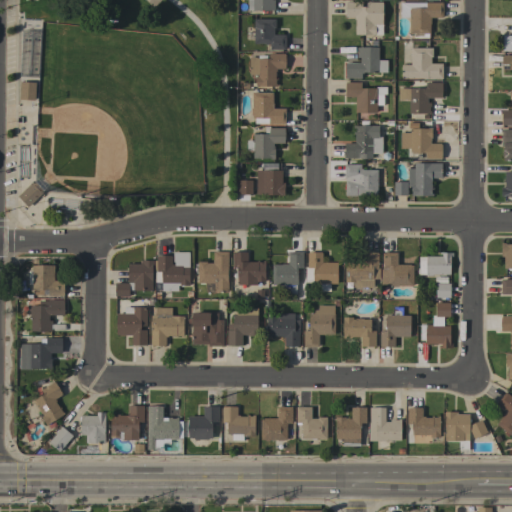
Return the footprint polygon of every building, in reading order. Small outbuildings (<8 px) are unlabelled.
[(246,10),(246,0),(274,0),(274,10),(246,10)] [(382,35),(355,35),(355,20),(353,20),(353,17),(346,17),(346,16),(345,16),(345,3),(346,3),(346,2),(382,2),(382,35)] [(442,3),(442,18),(430,17),(430,24),(429,24),(429,33),(428,33),(428,38),(413,37),(413,33),(409,33),(409,18),(399,18),(399,2),(442,3)] [(275,19),(275,28),(273,28),(273,35),(285,35),(285,50),(269,50),(269,43),(267,43),(267,45),(265,45),(265,44),(253,44),(253,19),(275,19)] [(511,51),(502,51),(502,36),(511,36),(511,51)] [(378,47),(378,60),(386,60),(387,72),(363,73),(361,73),(361,78),(345,78),(345,63),(359,63),(359,58),(356,58),(356,54),(357,54),(357,50),(356,50),(356,47),(378,47)] [(409,48),(431,48),(431,57),(430,57),(430,64),(442,64),(442,78),(400,78),(400,65),(409,65),(409,48)] [(284,53),(284,55),(285,55),(285,68),(284,68),(284,69),(276,69),(276,71),(275,71),(275,78),(276,78),(276,80),(275,80),(275,84),(276,84),(276,86),(255,86),(255,77),(257,77),(257,74),(248,74),(249,57),(255,57),(258,58),(258,56),(266,56),(266,58),(268,58),(268,53),(284,53)] [(511,70),(502,70),(502,69),(502,57),(502,55),(511,55),(511,70)] [(19,82),(35,82),(34,100),(19,100),(19,82)] [(345,97),(345,82),(360,82),(360,88),(375,88),(375,87),(385,87),(385,94),(383,94),(383,105),(376,105),(376,112),(354,112),(354,97),(345,97)] [(425,89),(425,83),(441,83),(441,98),(427,98),(427,103),(430,103),(430,107),(429,107),(429,111),(430,111),(430,113),(408,114),(408,101),(398,101),(398,89),(425,89)] [(511,110),(511,92),(511,125),(501,125),(501,110),(511,110)] [(272,93),(272,103),(273,103),(273,108),(285,108),(285,124),(268,123),(268,118),(252,118),(252,115),(251,115),(251,108),(252,108),(252,93),(272,93)] [(344,158),(344,143),(354,143),(354,134),(353,134),(353,132),(355,132),(355,128),(353,128),(353,125),(378,126),(378,138),(381,138),(381,153),(371,153),(371,158),(344,158)] [(264,134),(265,126),(269,126),(269,128),(284,128),(284,143),(273,143),(273,146),(274,146),(274,159),(270,159),(252,158),(253,134),(264,134)] [(427,129),(427,128),(431,128),(431,137),(430,137),(430,141),(430,144),(441,144),(441,159),(425,159),(425,153),(422,153),(415,153),(410,153),(410,149),(399,149),(399,133),(409,133),(409,129),(427,129)] [(511,130),(511,161),(503,161),(503,157),(502,156),(502,151),(503,151),(503,144),(501,144),(501,130),(511,130)] [(27,146),(17,146),(16,177),(26,177),(27,146)] [(377,195),(356,196),(345,196),(345,178),(344,178),(344,164),(347,164),(347,163),(351,163),(351,164),(360,164),(360,169),(362,169),(362,170),(377,170),(377,183),(377,195)] [(411,185),(414,185),(413,182),(413,174),(414,174),(414,163),(441,163),(441,178),(431,178),(431,187),(432,187),(432,190),(430,190),(430,193),(433,193),(432,196),(411,196),(411,187),(411,185)] [(255,195),(256,170),(281,170),(281,183),(284,183),(283,196),(278,195),(262,195),(255,195)] [(511,196),(500,196),(500,188),(504,188),(504,172),(511,172),(511,196)] [(237,194),(238,180),(252,180),(252,195),(237,194)] [(31,183),(32,184),(34,182),(42,191),(41,192),(42,193),(27,207),(17,196),(31,183)] [(393,196),(393,182),(406,182),(406,195),(393,196)] [(511,268),(511,270),(507,270),(507,268),(503,268),(503,257),(500,257),(500,243),(504,243),(504,244),(511,244),(511,268)] [(212,251),(228,252),(227,292),(213,292),(213,284),(204,283),(204,284),(199,284),(199,283),(197,283),(197,261),(206,262),(206,263),(212,263),(212,251)] [(154,260),(156,260),(156,256),(161,256),(161,255),(166,255),(166,256),(170,256),(171,256),(171,264),(173,264),(173,262),(172,262),(172,252),(188,252),(188,266),(192,266),(192,282),(189,282),(189,285),(182,285),(182,287),(179,287),(179,285),(177,285),(177,291),(154,291),(154,270),(154,266),(154,260)] [(256,262),(256,260),(258,260),(258,262),(262,262),(262,261),(264,261),(264,281),(256,281),(256,285),(236,285),(237,268),(232,268),(232,252),(247,252),(247,262),(256,262)] [(296,285),(295,285),(295,294),(284,294),(284,285),(271,285),(271,265),(281,265),(281,264),(287,264),(287,252),(302,252),(302,268),(296,268),(296,285)] [(337,262),(336,284),(329,284),(329,291),(320,291),(320,283),(305,283),(305,267),(307,267),(307,252),(308,252),(321,252),(321,253),(321,262),(337,262)] [(373,287),(353,287),(353,282),(345,282),(345,261),(347,261),(347,262),(351,262),(351,260),(353,260),(353,262),(359,262),(359,261),(362,261),(363,253),(364,253),(364,252),(367,252),(372,252),(376,252),(376,253),(377,253),(377,268),(379,268),(379,279),(373,279),(373,287)] [(396,285),(396,287),(390,287),(390,286),(387,286),(387,285),(380,285),(380,269),(382,269),(382,253),(397,253),(397,264),(409,265),(409,266),(412,266),(412,285),(396,285)] [(418,258),(419,258),(419,257),(425,257),(425,256),(441,256),(441,254),(439,254),(438,253),(452,253),(452,257),(449,257),(449,274),(449,283),(449,297),(435,297),(435,283),(432,283),(432,275),(425,275),(418,275),(417,273),(416,270),(416,269),(418,268),(418,258)] [(114,296),(114,283),(127,283),(127,263),(139,263),(139,260),(153,260),(153,265),(152,265),(151,290),(128,290),(128,296),(114,296)] [(32,284),(28,284),(28,272),(32,271),(31,265),(53,265),(53,280),(63,280),(63,295),(48,295),(48,289),(43,289),(43,295),(33,295),(33,289),(32,289),(32,284)] [(511,308),(511,294),(500,294),(500,279),(511,279),(511,308)] [(63,299),(63,315),(51,315),(51,324),(64,324),(64,330),(52,330),(52,331),(30,331),(30,316),(29,316),(29,308),(30,308),(30,305),(38,305),(38,299),(63,299)] [(425,344),(425,324),(431,325),(432,315),(435,315),(435,302),(449,303),(449,317),(443,317),(442,326),(449,326),(449,343),(452,343),(451,347),(437,347),(437,346),(441,346),(441,344),(425,344)] [(318,347),(303,347),(303,330),(308,330),(308,313),(314,313),(314,310),(317,310),(317,305),(333,305),(333,313),(334,313),(334,334),(324,334),(324,335),(318,335),(318,347)] [(116,335),(116,313),(124,313),(124,307),(146,307),(146,325),(140,325),(140,329),(146,329),(146,345),(131,345),(130,335),(116,335)] [(150,328),(149,328),(149,321),(150,321),(150,316),(155,316),(155,308),(171,308),(171,316),(183,316),(183,319),(182,337),(180,337),(180,336),(177,336),(177,337),(174,337),(174,336),(167,336),(167,337),(165,337),(165,345),(150,345),(150,328)] [(235,308),(256,308),(256,336),(247,336),(247,335),(244,335),(244,334),(241,334),(241,345),(227,346),(226,324),(232,324),(232,314),(235,314),(235,308)] [(191,312),(218,312),(217,320),(223,320),(222,346),(207,346),(207,344),(191,344),(191,312)] [(276,313),(293,313),(293,320),(300,320),(300,336),(298,336),(298,346),(283,346),(283,338),(280,337),(280,336),(274,336),(274,338),(272,338),(272,336),(266,336),(266,316),(275,316),(276,313)] [(409,315),(409,337),(394,337),(394,347),(392,347),(392,348),(382,348),(382,346),(379,346),(379,330),(385,330),(385,315),(409,315)] [(511,349),(508,349),(508,347),(509,347),(509,343),(508,343),(508,341),(509,341),(509,333),(509,332),(500,332),(500,329),(499,329),(499,320),(500,320),(500,316),(511,316),(511,349)] [(342,317),(352,317),(352,319),(354,319),(354,318),(362,318),(362,319),(370,319),(370,331),(375,331),(375,346),(360,346),(360,336),(351,336),(351,338),(348,338),(348,336),(345,336),(345,338),(342,338),(342,317)] [(61,338),(61,353),(49,353),(49,359),(51,359),(51,369),(46,369),(46,368),(29,368),(29,361),(20,361),(20,349),(29,349),(29,343),(40,343),(40,338),(61,338)] [(53,381),(55,384),(56,383),(61,391),(60,391),(62,394),(55,399),(56,401),(55,402),(58,408),(59,407),(60,408),(59,409),(62,413),(63,412),(64,413),(46,425),(40,417),(43,415),(41,413),(40,414),(32,401),(43,394),(40,390),(53,381)] [(505,392),(511,397),(511,437),(496,424),(502,416),(501,416),(505,411),(496,404),(505,392)] [(268,440),(268,441),(264,441),(264,440),(260,440),(260,431),(256,431),(256,421),(260,421),(260,419),(263,419),(263,418),(276,418),(276,407),(280,407),(281,404),(287,404),(287,407),(291,407),(291,423),(289,423),(289,426),(286,426),(286,440),(285,440),(268,440)] [(127,405),(143,405),(143,422),(138,422),(138,439),(119,440),(119,438),(110,438),(110,420),(107,420),(107,417),(110,417),(110,414),(113,414),(113,416),(116,416),(116,414),(119,414),(119,415),(127,415),(127,405)] [(182,437),(182,438),(177,438),(177,439),(169,439),(169,444),(162,443),(162,450),(146,449),(147,406),(162,406),(162,417),(171,417),(171,418),(175,418),(175,417),(178,417),(177,421),(182,421),(182,422),(182,437)] [(182,437),(182,422),(187,422),(187,416),(202,416),(202,406),(217,406),(217,422),(216,437),(211,437),(211,438),(206,437),(206,439),(194,439),(194,437),(182,437)] [(222,407),(223,407),(223,406),(236,406),(236,407),(236,415),(239,415),(239,416),(245,416),(245,415),(248,415),(248,416),(251,416),(251,415),(254,415),(254,436),(243,436),(243,440),(232,440),(232,434),(226,434),(226,429),(225,429),(225,423),(222,423),(222,407)] [(296,407),(302,407),(302,406),(304,406),(304,407),(311,407),(311,418),(317,418),(317,417),(326,417),(326,439),(301,439),(301,436),(300,436),(300,433),(301,433),(301,431),(300,431),(300,429),(301,429),(301,427),(300,427),(300,425),(301,425),(301,423),(296,423),(296,407)] [(350,407),(354,407),(361,407),(365,407),(365,423),(361,423),(361,428),(359,428),(359,446),(342,446),(342,439),(335,439),(335,421),(334,421),(335,417),(344,417),(344,418),(347,418),(350,419),(350,407)] [(368,423),(369,423),(369,407),(384,407),(384,422),(389,422),(389,419),(393,419),(393,420),(397,420),(397,419),(399,419),(400,440),(387,440),(387,449),(375,449),(375,441),(368,441),(368,423)] [(406,408),(407,408),(411,408),(411,407),(416,407),(416,408),(421,408),(421,416),(424,416),(424,417),(430,417),(430,416),(433,416),(433,417),(436,417),(436,416),(439,416),(439,437),(430,437),(430,443),(411,443),(411,424),(406,424),(406,408)] [(80,415),(93,415),(93,412),(104,412),(104,443),(85,443),(85,435),(80,435),(80,415)] [(468,442),(450,443),(450,433),(444,433),(444,412),(457,412),(457,414),(468,414),(468,419),(470,419),(470,422),(468,422),(468,426),(480,420),(486,432),(473,439),(468,428),(468,442)] [(61,426),(72,435),(71,436),(76,440),(68,449),(63,446),(58,452),(48,442),(61,426)]
